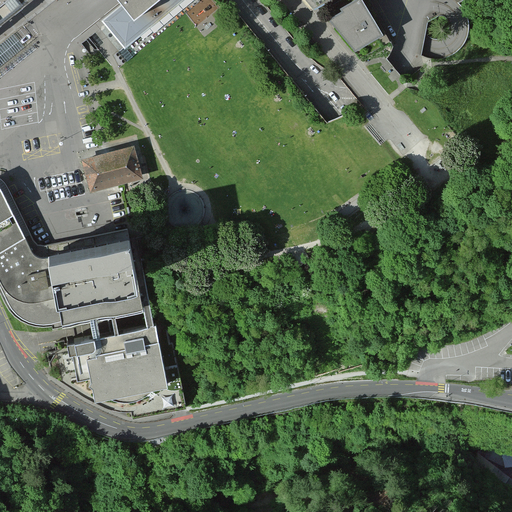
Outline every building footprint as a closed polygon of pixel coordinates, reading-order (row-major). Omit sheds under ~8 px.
[(0,0),(0,17),(22,0),(0,0)] [(123,0),(127,4),(105,21),(126,46),(183,0),(123,0)] [(342,12),(329,19),(336,27),(356,52),(379,38),(384,36),(362,0),(354,0),(340,9),(342,12)] [(13,33),(0,42),(0,65),(24,47),(13,33)] [(133,141),(83,155),(92,187),(142,173),(133,141)] [(0,284),(7,299),(24,312),(47,317),(77,312),(95,393),(109,390),(119,393),(133,393),(146,388),(154,381),(165,379),(134,238),(49,254),(34,251),(22,238),(0,191),(0,284)] [(511,447),(499,448),(504,467),(511,466),(511,447)]
